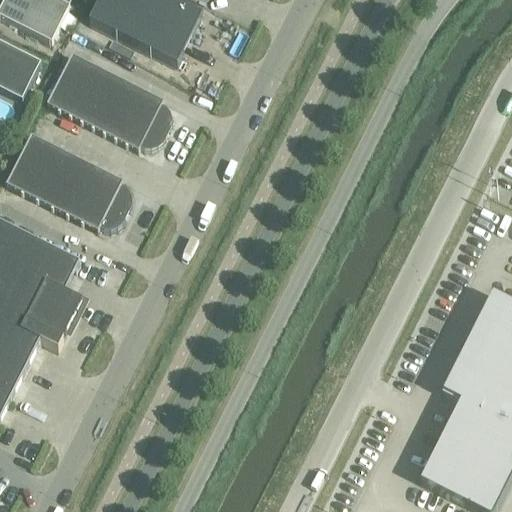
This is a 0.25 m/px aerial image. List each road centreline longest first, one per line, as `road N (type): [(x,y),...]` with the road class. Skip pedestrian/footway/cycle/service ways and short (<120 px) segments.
road 1 (tertiary): [(179,511),(410,54),(446,0)]
road 2 (tertiary): [(388,0),(125,511)]
road 3 (unclassified): [(48,511),(308,0)]
road 4 (unclassified): [(511,81),(292,511)]
